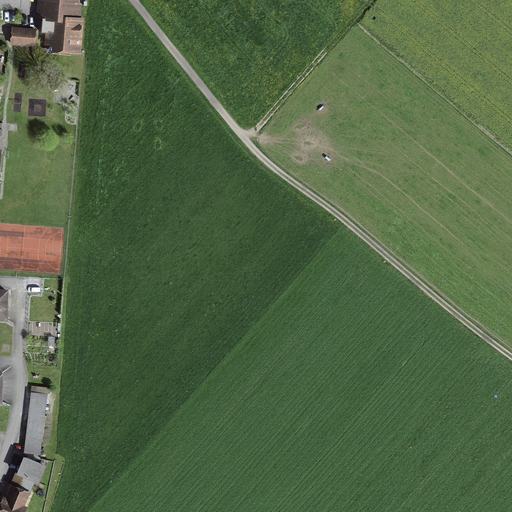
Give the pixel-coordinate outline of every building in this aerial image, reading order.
[(81,0),(42,0),(41,16),(51,17),(48,51),(83,54),(85,19),(79,19),(81,0)] [(35,32),(13,30),(12,47),(34,49),(35,32)] [(51,396),(33,394),(25,455),(43,457),(51,396)] [(25,457),(19,473),(32,480),(33,479),(35,480),(42,464),(25,457)] [(26,511),(33,499),(15,491),(5,511),(26,511)]
